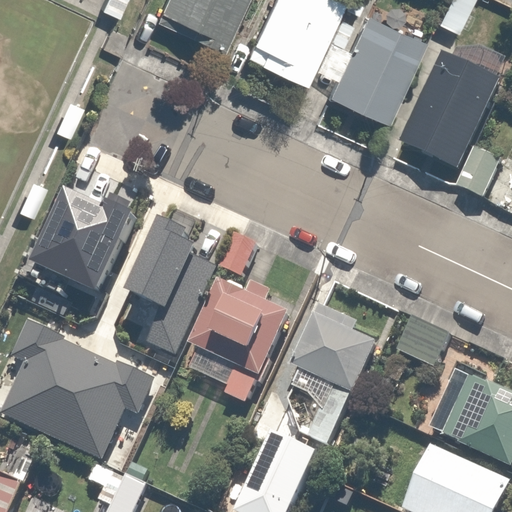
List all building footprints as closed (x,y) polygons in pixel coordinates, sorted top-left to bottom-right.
[(103,0),(100,8),(117,16),(124,0),(103,0)] [(221,50),(244,0),(163,0),(154,20),(221,50)] [(342,2),(337,0),(270,0),(244,57),(303,84),(342,2)] [(471,0),(446,0),(436,23),(437,23),(435,27),(453,36),(455,32),(456,32),(471,0)] [(424,41),(364,14),(347,50),(334,78),(326,95),(385,123),(424,41)] [(314,69),(334,78),(347,50),(327,41),(314,69)] [(503,81),(445,54),(402,144),(460,171),(503,81)] [(503,161),(476,149),(458,188),(485,200),(503,161)] [(71,191),(37,266),(103,296),(141,216),(132,212),(135,205),(115,195),(108,208),(71,191)] [(179,358),(220,268),(198,258),(202,248),(190,243),(195,234),(166,220),(131,294),(172,312),(169,318),(164,316),(150,345),(161,350),(157,358),(173,365),(176,357),(179,358)] [(238,235),(222,268),(245,279),(261,246),(238,235)] [(230,284),(222,281),(193,346),(201,350),(192,370),(231,388),(228,395),(249,405),(259,383),(264,385),(274,362),(272,362),(294,314),(269,302),(274,292),(254,282),(249,294),(247,293),(247,289),(234,283),(230,284)] [(312,395),(323,409),(307,446),(327,455),(355,394),(357,395),(380,344),(357,333),(361,323),(323,306),(294,366),(303,371),(296,387),(312,395)] [(453,335),(416,318),(400,351),(437,369),(453,335)] [(3,416),(105,462),(129,411),(142,416),(159,380),(121,363),(119,366),(68,342),(69,339),(32,322),(14,358),(27,365),(3,416)] [(511,392),(492,383),(492,385),(459,371),(432,429),(464,443),(463,445),(511,467),(511,392)] [(294,399),(272,388),(249,434),(272,445),(294,399)] [(502,511),(511,490),(511,481),(434,447),(406,511),(407,511),(502,511)] [(114,508),(128,479),(99,466),(92,481),(107,489),(101,502),(114,508)] [(0,511),(13,511),(26,483),(1,472),(0,474),(0,511)] [(137,511),(150,485),(130,476),(128,479),(114,508),(112,511),(137,511)]
